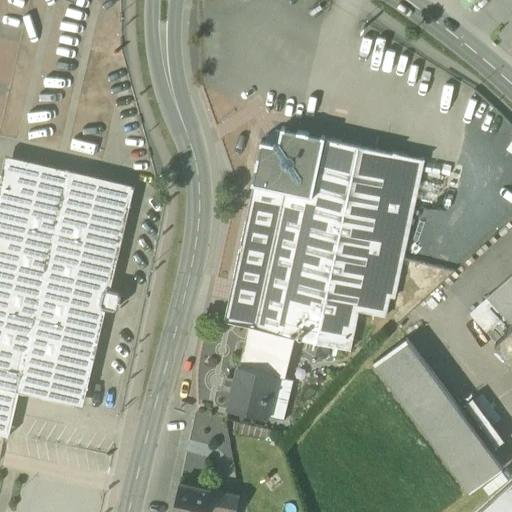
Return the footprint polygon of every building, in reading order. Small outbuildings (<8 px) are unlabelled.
[(282,126),(281,129),(275,128),(266,135),(265,140),(261,139),(252,182),(256,183),(312,195),(325,137),(325,135),(282,126)] [(421,158),(325,137),(312,195),(284,334),(295,335),(350,347),(358,308),(385,315),(389,296),(394,297),(425,156),(421,155),(421,158)] [(128,189),(10,163),(0,205),(0,433),(27,439),(37,395),(78,405),(83,385),(85,385),(88,383),(91,369),(90,366),(87,366),(101,307),(114,310),(119,307),(121,295),(119,291),(105,288),(119,229),(121,230),(124,228),(128,213),(126,210),(123,210),(128,189)] [(312,195),(256,183),(227,322),(249,327),(284,334),(312,195)] [(511,272),(487,294),(507,316),(488,333),(511,360),(511,272)] [(284,334),(249,327),(239,365),(275,373),(285,375),(295,335),(284,334)] [(503,467),(406,338),(374,362),(470,492),(503,467)] [(275,373),(239,365),(229,408),(265,416),(266,412),(260,410),(263,397),(269,398),(275,373)] [(511,511),(511,480),(476,511),(511,511)] [(223,491),(179,482),(172,511),(205,511),(206,511),(207,511),(218,511),(221,504),(223,491)] [(239,495),(223,491),(221,504),(237,507),(239,495)]
